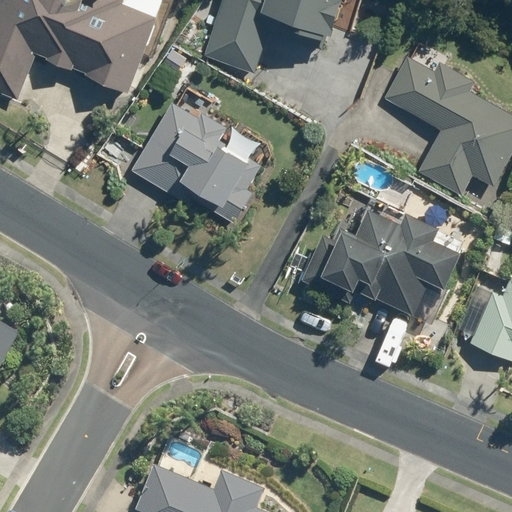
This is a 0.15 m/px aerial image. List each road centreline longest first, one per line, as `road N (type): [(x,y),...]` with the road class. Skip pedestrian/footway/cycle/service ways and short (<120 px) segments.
road 1 (tertiary): [(161,303),(511,466)]
road 2 (residential): [(39,511),(161,303)]
road 3 (tertiary): [(0,203),(161,303)]
